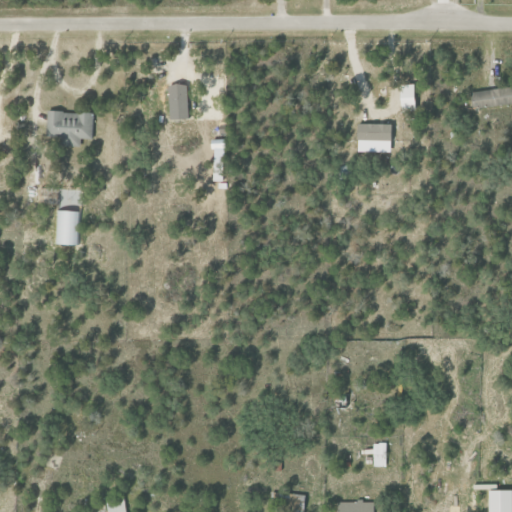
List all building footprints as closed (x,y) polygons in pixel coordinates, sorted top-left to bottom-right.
[(166,84),(167,119),(186,118),(185,84),(166,84)] [(399,111),(413,110),(412,84),(398,84),(399,111)] [(511,85),(470,92),(473,109),(511,102),(511,85)] [(92,112),(73,111),(73,120),(69,119),(70,111),(45,111),(45,136),(61,137),(61,146),(78,146),(78,138),(91,138),(92,112)] [(390,141),(390,124),(356,123),(355,140),(390,141)] [(384,466),(384,443),(371,442),(371,449),(362,449),(362,454),(372,454),(372,466),(384,466)] [(486,511),(509,511),(510,489),(486,490),(486,511)] [(106,498),(106,511),(124,511),(124,498),(106,498)] [(336,502),(336,511),(372,511),(372,501),(336,502)]
